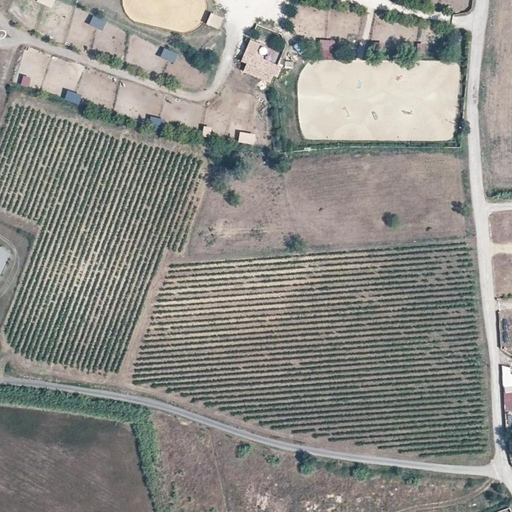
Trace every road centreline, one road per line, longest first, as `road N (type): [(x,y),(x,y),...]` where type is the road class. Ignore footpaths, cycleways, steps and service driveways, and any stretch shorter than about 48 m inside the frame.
road 1 (track): [(0,384),(144,402),(317,454),(505,472)]
road 2 (track): [(482,0),(472,116),(505,472)]
